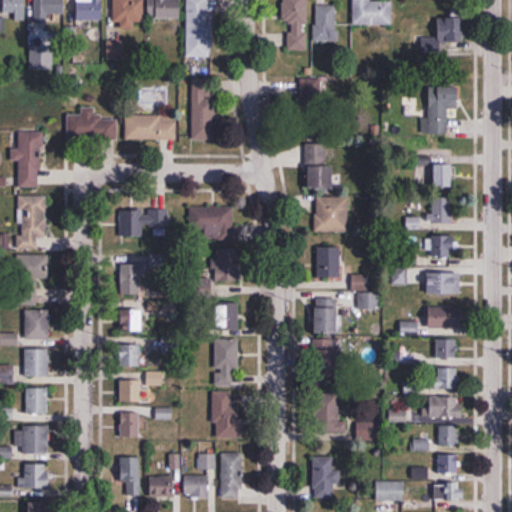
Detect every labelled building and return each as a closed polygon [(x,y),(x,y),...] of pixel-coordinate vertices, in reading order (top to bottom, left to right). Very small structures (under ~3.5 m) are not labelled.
[(26,20),(26,0),(2,0),(2,13),(15,13),(15,20),(26,20)] [(34,0),(34,23),(48,23),(48,15),(65,15),(65,0),(34,0)] [(103,20),(103,0),(76,0),(76,20),(103,20)] [(135,27),(135,23),(144,23),(144,0),(114,0),(114,27),(135,27)] [(181,18),(180,0),(154,0),(155,18),(181,18)] [(186,0),(187,56),(212,56),(212,0),(186,0)] [(289,50),(308,50),(307,0),(282,0),(283,22),(289,22),(289,50)] [(393,1),(371,1),(370,0),(353,0),(353,25),(393,25),(393,1)] [(336,6),(314,6),(314,42),(336,42),(336,6)] [(465,42),(465,16),(437,17),(437,37),(421,37),(421,61),(443,61),(443,43),(465,42)] [(325,78),(305,78),(303,188),(334,189),(334,165),(327,165),(327,138),(324,138),(325,78)] [(192,136),(215,136),(215,84),(192,84),(192,136)] [(429,87),(429,134),(448,134),(448,107),(460,107),(460,87),(429,87)] [(95,116),(95,107),(81,107),(81,114),(68,114),(67,140),(118,140),(118,116),(95,116)] [(177,140),(177,115),(126,115),(126,140),(177,140)] [(18,148),(12,148),(12,162),(19,163),(18,187),(41,188),(43,131),(19,131),(18,148)] [(435,164),(435,188),(454,188),(454,164),(435,164)] [(48,238),(48,195),(18,195),(18,249),(40,249),(40,238),(48,238)] [(454,223),(454,195),(431,195),(431,223),(454,223)] [(316,232),(349,232),(349,197),(316,197),(316,232)] [(144,236),(143,227),(163,226),(161,207),(130,210),(132,237),(144,236)] [(190,207),(190,238),(239,238),(239,226),(234,226),(234,207),(190,207)] [(432,257),(456,257),(456,236),(432,236),(432,257)] [(341,246),(317,246),(317,278),(341,278),(341,246)] [(238,281),(238,249),(215,249),(215,281),(238,281)] [(48,254),(16,255),(16,278),(48,277),(48,254)] [(143,297),(143,263),(120,263),(120,297),(143,297)] [(427,294),(460,294),(460,272),(427,272),(427,294)] [(37,305),(37,288),(16,288),(16,305),(37,305)] [(379,309),(379,294),(360,294),(360,309),(379,309)] [(339,333),(339,298),(316,298),(316,333),(339,333)] [(120,332),(146,332),(146,302),(120,302),(120,332)] [(240,330),(240,303),(218,303),(218,330),(240,330)] [(451,329),(451,306),(429,306),(429,329),(451,329)] [(26,310),(26,339),(50,339),(50,310),(26,310)] [(437,358),(457,358),(457,338),(437,338),(437,358)] [(240,340),(215,340),(215,386),(233,386),(233,369),(240,369),(240,340)] [(328,345),(328,341),(316,341),(315,377),(339,378),(339,345),(328,345)] [(120,345),(120,367),(142,367),(142,345),(120,345)] [(50,349),(25,349),(25,377),(50,377),(50,349)] [(459,389),(459,368),(435,368),(435,389),(459,389)] [(120,375),(120,403),(147,403),(147,375),(120,375)] [(49,414),(49,388),(27,388),(27,414),(49,414)] [(340,392),(316,392),(316,432),(340,432),(340,392)] [(213,397),(213,439),(242,439),(242,405),(232,405),(232,397),(213,397)] [(430,397),(429,418),(461,418),(461,397),(430,397)] [(171,409),(158,409),(158,419),(171,419),(171,409)] [(140,413),(121,413),(121,439),(140,439),(140,413)] [(23,454),(48,454),(48,426),(21,426),(21,443),(23,443),(23,454)] [(440,447),(459,447),(459,427),(440,427),(440,447)] [(429,449),(429,440),(416,440),(416,449),(429,449)] [(243,453),(222,453),(222,499),(243,499),(243,453)] [(199,470),(215,470),(215,454),(199,454),(199,470)] [(314,499),(339,498),(338,455),(313,456),(314,499)] [(460,474),(460,455),(439,455),(439,474),(460,474)] [(141,458),(121,458),(121,497),(141,497),(141,458)] [(24,464),(24,489),(49,489),(49,464),(24,464)] [(179,498),(179,476),(150,476),(150,498),(179,498)] [(185,476),(185,498),(210,498),(210,476),(185,476)] [(405,481),(377,481),(377,501),(405,501),(405,481)] [(463,483),(435,483),(435,500),(463,500),(463,483)] [(29,511),(48,511),(48,501),(29,501),(29,511)]
